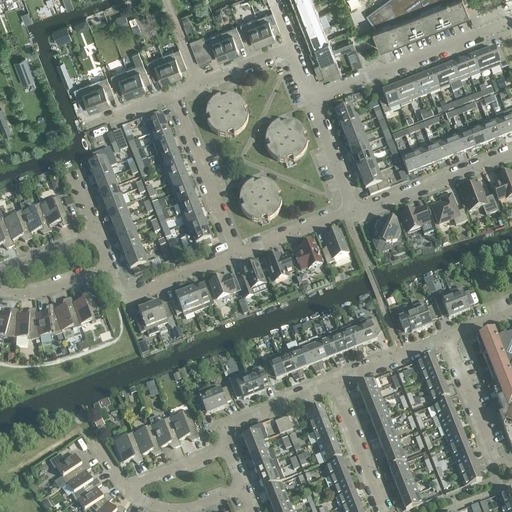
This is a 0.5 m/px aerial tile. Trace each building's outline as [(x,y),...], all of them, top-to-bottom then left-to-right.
[(63,0),(67,11),(73,8),(70,0),(63,0)] [(291,0),(292,1),(296,12),(315,4),(313,0),(291,0)] [(390,0),(366,18),(374,31),(371,32),(379,51),(393,45),(469,16),(464,3),(463,0),(390,0)] [(315,4),(296,12),(296,14),(300,23),(319,16),(317,10),(321,8),(319,2),(315,4)] [(256,19),(265,42),(275,38),(274,35),(280,33),(272,13),(267,16),(266,15),(256,19)] [(319,16),(300,23),(305,35),(324,28),(328,26),(330,25),(325,14),(320,16),(319,16)] [(125,15),(116,19),(118,24),(121,22),(123,26),(128,24),(125,15)] [(255,46),(265,42),(256,19),(240,25),(247,45),(253,43),(255,46)] [(89,28),(86,20),(75,25),(77,31),(80,32),(89,28)] [(324,28),(305,35),(306,39),(309,47),(328,39),(326,33),(330,31),(328,26),(324,28)] [(67,27),(53,33),(56,42),(71,36),(67,27)] [(220,33),(229,56),(239,52),(238,49),(244,47),(236,27),(220,33)] [(210,55),(212,59),(217,57),(218,61),(229,56),(220,33),(209,37),(209,38),(204,40),(205,43),(207,49),(210,55)] [(19,34),(10,38),(13,47),(23,44),(19,34)] [(205,43),(204,40),(203,37),(190,42),(192,48),(205,43)] [(328,39),(309,47),(311,51),(309,52),(314,65),(335,56),(330,44),(328,39)] [(353,42),(339,48),(342,54),(347,52),(356,48),(353,42)] [(207,49),(205,43),(192,48),(194,54),(207,49)] [(83,47),(77,50),(80,57),(86,54),(83,47)] [(356,48),(347,52),(352,67),(353,69),(362,66),(361,64),(360,59),(356,48)] [(197,60),(210,55),(207,49),(194,54),(197,60)] [(491,71),(500,67),(501,70),(508,68),(500,49),(495,51),(494,49),(489,51),(488,50),(488,49),(483,52),(491,71)] [(173,52),(163,56),(172,79),(182,75),(181,71),(187,69),(179,50),(173,52)] [(491,71),(483,52),(477,54),(477,55),(473,57),(480,75),(491,71)] [(137,66),(127,70),(136,93),(146,89),(145,85),(151,83),(143,64),(138,53),(132,55),(137,66)] [(211,60),(212,59),(210,55),(197,60),(199,66),(212,61),(211,60)] [(172,79),(163,56),(152,60),(152,61),(147,63),(154,82),(160,80),(161,83),(172,79)] [(335,56),(314,65),(319,78),(321,77),(323,81),(342,73),(341,72),(335,56)] [(463,60),(470,79),(480,75),(473,57),(468,59),(468,58),(468,57),(463,60)] [(26,58),(14,63),(23,86),(35,81),(26,58)] [(453,65),(460,83),(470,79),(463,60),(457,61),(457,62),(457,63),(453,65)] [(63,63),(57,65),(61,77),(68,74),(63,63)] [(443,68),(450,87),(460,83),(453,65),(448,66),(448,65),(443,68)] [(433,72),(440,91),(450,87),(443,68),(442,68),(437,69),(437,70),(437,71),(433,72)] [(127,70),(111,76),(118,96),(124,94),(125,97),(136,93),(127,70)] [(430,95),(440,91),(433,72),(428,74),(428,73),(423,76),(430,95)] [(413,80),(420,99),(430,95),(423,76),(422,76),(416,77),(416,78),(417,78),(417,79),(413,80)] [(91,84),(100,107),(110,103),(108,100),(114,98),(106,78),(91,84)] [(403,83),(410,103),(420,99),(413,80),(408,82),(408,81),(407,81),(403,83)] [(393,88),(400,106),(410,103),(403,83),(402,84),(396,85),(396,86),(397,86),(397,87),(393,88)] [(89,111),(100,107),(91,84),(75,90),(82,110),(88,108),(89,111)] [(377,97),(384,116),(391,113),(390,110),(400,106),(393,88),(388,90),(387,89),(388,89),(387,89),(381,92),(382,93),(382,92),(383,95),(377,97)] [(237,99),(233,97),(226,96),(227,99),(221,101),(220,97),(217,98),(214,100),(210,104),(208,108),(206,113),(206,118),(209,118),(211,123),(207,125),(210,129),(215,134),(219,137),(223,138),(228,138),(227,135),(233,134),(234,137),(238,135),(242,132),(244,129),(246,126),(248,121),(248,117),(245,117),(243,111),(247,110),(243,104),(240,101),(237,99)] [(334,105),(337,112),(335,112),(337,117),(336,118),(336,117),(335,118),(338,123),(357,115),(353,106),(356,105),(353,97),(334,105)] [(1,109),(0,109),(0,126),(5,137),(12,135),(1,109)] [(143,127),(145,126),(149,135),(168,128),(166,122),(165,123),(163,118),(161,119),(159,113),(141,120),(143,127)] [(496,117),(504,138),(508,136),(509,137),(509,138),(511,135),(511,129),(506,113),(496,117)] [(357,115),(338,123),(339,128),(340,128),(341,128),(343,132),(361,125),(357,115)] [(488,123),(495,142),(500,141),(500,140),(499,140),(504,138),(496,117),(497,120),(488,123)] [(295,124),(290,122),(286,122),(286,124),(280,126),(279,123),(277,124),(270,129),(268,132),(267,136),(266,140),(265,144),(268,144),(269,149),(266,150),(269,155),(271,157),(275,160),(278,163),(282,164),(287,164),(287,162),(292,160),(294,163),(300,159),(303,157),(305,153),(307,148),(307,142),(305,143),(303,137),(306,136),(303,131),(301,128),(298,126),(295,124)] [(485,145),(489,144),(490,144),(490,145),(495,142),(488,123),(478,127),(485,145)] [(361,125),(343,132),(345,137),(344,137),(343,137),(346,142),(365,134),(361,125)] [(485,145),(478,127),(469,131),(476,150),(481,148),(480,147),(485,145)] [(168,128),(149,135),(153,145),(171,138),(169,134),(170,133),(171,133),(168,128)] [(120,130),(113,133),(117,143),(120,152),(128,149),(120,130)] [(476,150),(469,131),(459,134),(466,153),(470,151),(471,152),(475,150),(476,150)] [(56,133),(47,136),(50,144),(59,141),(56,133)] [(113,133),(107,136),(110,145),(117,143),(113,133)] [(365,134),(346,142),(347,147),(348,147),(347,147),(348,147),(350,151),(368,144),(365,134)] [(450,138),(457,157),(462,156),(462,155),(461,155),(461,154),(466,153),(459,134),(450,138)] [(157,155),(176,148),(174,142),(173,143),(171,138),(153,145),(157,155)] [(440,142),(447,160),(451,158),(452,159),(452,160),(457,157),(450,138),(440,142)] [(137,151),(134,142),(128,144),(132,154),(137,151)] [(438,164),(443,163),(442,163),(442,162),(447,160),(440,142),(431,146),(438,164)] [(350,151),(352,156),(351,156),(350,156),(353,161),(372,153),(368,144),(350,151)] [(421,149),(428,167),(432,166),(433,166),(432,167),(433,167),(438,164),(431,146),(421,149)] [(91,163),(89,164),(91,169),(90,170),(89,170),(92,174),(110,167),(111,167),(117,165),(114,155),(111,148),(92,156),(93,157),(91,158),(90,160),(91,163)] [(179,158),(177,154),(178,153),(178,154),(179,153),(176,148),(157,155),(161,165),(179,158)] [(412,153),(419,172),(424,171),(424,170),(423,170),(423,169),(428,167),(421,149),(412,153)] [(372,153),(353,161),(354,166),(355,166),(356,166),(358,170),(376,163),(372,153)] [(413,175),(418,172),(419,172),(412,153),(401,157),(408,175),(413,173),(413,174),(413,175)] [(179,158),(161,165),(165,175),(184,168),(182,162),(182,163),(181,163),(179,158)] [(360,180),(379,172),(376,163),(358,170),(359,175),(358,175),(360,180)] [(110,167),(92,174),(92,175),(93,180),(94,180),(95,180),(96,184),(114,177),(111,167),(110,167)] [(169,186),(187,179),(185,174),(186,173),(186,174),(187,173),(184,168),(165,175),(169,186)] [(390,189),(387,181),(383,183),(379,172),(360,180),(361,180),(362,186),(363,186),(363,185),(364,185),(365,190),(367,189),(370,197),(390,189)] [(511,198),(511,176),(511,173),(497,178),(500,185),(493,187),(499,202),(505,200),(505,201),(511,198)] [(114,177),(96,184),(98,189),(97,189),(99,194),(118,186),(114,177)] [(192,188),(190,182),(190,183),(189,183),(187,179),(169,186),(173,196),(192,188)] [(242,192),(241,195),(240,200),(240,203),(242,203),(244,208),(241,210),(243,214),(244,216),(248,219),(251,221),(255,223),(261,223),(261,220),(266,219),(268,222),(272,220),(275,217),(278,214),(279,210),(281,207),(281,202),(279,202),(277,196),(280,195),(277,190),(274,187),(271,184),(267,182),(260,181),(260,184),(255,186),(253,182),(250,184),(247,186),(244,188),(242,192)] [(118,186),(99,194),(100,199),(101,199),(102,199),(104,203),(122,196),(118,187),(118,186)] [(469,213),(482,209),(482,208),(486,217),(498,212),(492,197),(484,200),(479,186),(461,193),(469,213)] [(192,188),(173,196),(177,206),(195,199),(193,194),(194,194),(195,193),(192,188)] [(122,196),(104,203),(106,208),(105,208),(104,209),(107,213),(126,206),(122,196)] [(467,223),(463,211),(457,213),(451,196),(443,199),(444,203),(432,208),(439,226),(453,221),(456,227),(467,223)] [(41,206),(49,228),(60,224),(61,229),(70,226),(59,198),(51,201),(51,203),(41,206)] [(70,198),(65,200),(67,207),(73,205),(70,198)] [(195,199),(177,206),(181,216),(200,209),(200,208),(198,202),(198,203),(197,203),(195,199)] [(30,202),(20,206),(22,212),(22,214),(31,235),(41,231),(43,236),(51,233),(49,228),(41,206),(40,205),(32,208),(30,202)] [(126,206),(107,213),(108,219),(109,218),(110,218),(111,222),(129,215),(126,206)] [(411,212),(401,216),(408,234),(421,229),(424,236),(433,233),(424,208),(411,213),(411,212)] [(200,209),(181,216),(185,226),(203,219),(201,214),(202,214),(203,213),(200,209)] [(4,221),(12,242),(23,238),(25,243),(33,240),(31,235),(22,214),(22,212),(14,216),(14,217),(4,221)] [(161,212),(156,214),(158,220),(160,224),(165,222),(163,217),(161,212)] [(129,215),(111,222),(113,227),(112,228),(112,227),(112,228),(114,232),(133,225),(129,215)] [(0,246),(4,245),(6,250),(14,247),(12,242),(4,221),(4,219),(0,220),(0,246)] [(189,236),(208,229),(208,228),(206,223),(205,223),(203,219),(185,226),(189,236)] [(378,240),(373,243),(376,251),(383,254),(388,252),(386,246),(398,242),(400,235),(395,224),(389,221),(377,225),(375,232),(378,240)] [(133,225),(114,232),(115,238),(116,238),(116,237),(117,237),(119,241),(137,234),(133,225)] [(167,226),(161,228),(164,234),(169,232),(167,226)] [(212,246),(209,240),(211,239),(209,234),(210,234),(208,229),(189,236),(185,238),(189,247),(190,247),(193,253),(212,246)] [(348,254),(340,232),(324,238),(328,250),(322,252),(327,265),(333,263),(332,260),(348,254)] [(137,234),(119,241),(119,242),(121,246),(120,247),(120,246),(119,247),(122,251),(141,244),(137,235),(137,234)] [(301,273),(307,271),(308,271),(322,265),(314,242),(299,248),(302,257),(297,259),(301,273)] [(141,244),(122,251),(122,252),(123,257),(124,257),(124,256),(125,256),(126,260),(144,253),(141,244)] [(144,253),(126,260),(128,265),(127,266),(127,265),(126,266),(130,272),(130,271),(132,270),(134,276),(161,266),(158,259),(148,263),(144,253)] [(293,273),(287,256),(280,258),(279,256),(265,261),(274,284),(289,278),(288,276),(293,273)] [(244,277),(237,280),(245,300),(254,297),(268,291),(266,285),(258,264),(242,270),(244,277)] [(241,293),(237,284),(234,286),(230,276),(220,280),(219,279),(209,283),(216,302),(241,293)] [(186,292),(194,314),(205,310),(211,308),(211,307),(214,306),(208,289),(204,290),(198,292),(197,288),(186,292)] [(460,288),(450,292),(452,298),(459,315),(469,311),(468,308),(474,306),(469,292),(463,294),(460,288)] [(184,318),(194,314),(186,292),(176,296),(177,300),(172,303),(176,316),(182,314),(184,318)] [(440,297),(434,299),(436,305),(442,318),(447,316),(449,320),(459,316),(450,292),(440,297)] [(83,301),(74,304),(81,326),(91,323),(91,324),(91,325),(99,322),(99,321),(90,293),(82,296),(83,301)] [(65,308),(55,311),(63,332),(73,329),(73,330),(77,329),(78,332),(82,330),(81,328),(82,328),(81,326),(74,304),(73,305),(72,300),(63,303),(65,308)] [(159,303),(149,307),(157,329),(167,326),(172,330),(176,329),(166,305),(161,307),(159,303)] [(422,330),(432,326),(431,323),(437,320),(431,307),(426,309),(423,303),(413,307),(422,330)] [(372,304),(366,306),(367,310),(371,312),(375,310),(372,304)] [(37,316),(36,316),(39,338),(40,337),(40,338),(51,337),(51,338),(63,334),(62,333),(63,332),(55,311),(54,312),(53,307),(46,309),(47,314),(37,316)] [(140,315),(134,317),(141,335),(147,333),(149,338),(159,334),(157,329),(149,307),(138,311),(140,315)] [(422,330),(413,307),(402,311),(405,318),(399,320),(404,333),(410,331),(412,334),(422,330)] [(0,337),(4,339),(4,340),(17,341),(16,339),(17,317),(18,317),(18,312),(11,311),(10,316),(0,313),(0,337)] [(17,317),(16,339),(28,340),(28,341),(40,340),(39,339),(40,338),(40,337),(39,338),(36,316),(37,316),(36,311),(28,312),(28,317),(18,317),(17,317)] [(368,320),(358,323),(367,344),(377,340),(375,335),(381,332),(375,319),(369,321),(368,320)] [(358,323),(348,327),(360,356),(364,355),(362,346),(367,344),(358,323)] [(348,327),(338,331),(346,352),(347,352),(351,351),(356,358),(360,356),(348,327)] [(179,329),(173,331),(177,341),(183,339),(179,329)] [(338,331),(328,335),(340,364),(343,363),(342,354),(346,352),(338,331)] [(494,332),(476,340),(480,350),(482,354),(487,367),(489,373),(496,390),(494,391),(503,414),(498,416),(511,447),(511,340),(508,342),(506,337),(500,339),(501,340),(498,341),(494,332)] [(328,335),(318,339),(326,360),(330,359),(336,366),(340,364),(328,335)] [(318,339),(308,343),(320,372),(323,371),(322,362),(326,360),(318,339)] [(145,342),(138,345),(140,350),(147,347),(145,342)] [(308,343),(298,347),(306,368),(310,367),(316,374),(320,372),(308,343)] [(298,347),(288,351),(299,380),(303,379),(302,370),(306,368),(298,347)] [(67,348),(61,350),(63,357),(69,355),(67,348)] [(288,351),(278,355),(286,376),(290,375),(296,382),(299,380),(288,351)] [(267,362),(262,364),(268,377),(273,375),(276,381),(286,376),(278,355),(268,359),(269,361),(267,362)] [(421,374),(437,367),(433,357),(416,363),(421,374)] [(216,358),(208,361),(211,366),(218,363),(216,358)] [(261,367),(245,374),(254,397),(264,393),(263,389),(269,387),(261,367)] [(437,367),(421,374),(425,384),(441,377),(437,367)] [(186,369),(180,371),(183,379),(189,377),(186,369)] [(254,397),(245,374),(229,380),(237,400),(242,397),(244,401),(254,397)] [(441,377),(425,384),(429,394),(445,387),(441,377)] [(357,387),(362,397),(378,391),(374,380),(357,387)] [(153,384),(147,386),(150,394),(156,391),(153,384)] [(208,388),(217,412),(227,407),(226,404),(231,402),(226,388),(221,391),(218,384),(208,388)] [(445,387),(429,394),(433,404),(449,398),(445,387)] [(217,412),(208,388),(192,395),(199,414),(205,412),(206,416),(217,412)] [(378,391),(362,397),(366,407),(382,401),(378,391)] [(450,400),(433,407),(437,417),(454,411),(450,400)] [(382,401),(366,407),(369,417),(386,411),(382,401)] [(309,423),(326,417),(321,407),(305,413),(309,423)] [(179,442),(189,437),(191,443),(199,439),(188,411),(180,415),(181,417),(170,421),(179,442)] [(386,411),(369,417),(373,427),(390,421),(386,411)] [(454,411),(437,417),(441,427),(458,421),(454,411)] [(151,426),(152,428),(160,449),(171,445),(173,450),(181,447),(179,442),(170,421),(170,419),(162,422),(159,416),(149,420),(151,426)] [(98,417),(92,421),(94,426),(101,421),(98,417)] [(286,433),(292,430),(287,417),(281,420),(286,433)] [(326,417),(309,423),(313,433),(330,427),(326,417)] [(286,433),(281,420),(275,422),(280,435),(286,433)] [(390,421),(373,427),(377,437),(394,431),(390,421)] [(458,421),(441,427),(445,437),(462,431),(458,421)] [(247,436),(243,438),(247,448),(263,442),(268,440),(262,425),(245,431),(247,436)] [(152,428),(151,426),(143,429),(144,431),(133,435),(133,436),(142,456),(153,452),(155,457),(163,454),(160,449),(152,428)] [(334,437),(330,427),(313,433),(317,444),(334,437)] [(394,431),(377,437),(381,447),(398,441),(394,431)] [(462,431),(445,437),(449,448),(466,441),(462,431)] [(133,435),(133,434),(123,437),(124,439),(115,443),(123,464),(134,459),(136,465),(144,461),(142,456),(133,436),(133,435)] [(321,454),(337,447),(334,437),(317,444),(321,454)] [(385,457),(402,451),(398,441),(381,447),(385,457)] [(466,441),(449,448),(453,458),(470,451),(466,441)] [(263,442),(247,448),(251,458),(267,452),(263,442)] [(342,458),(337,447),(321,454),(325,464),(342,458)] [(267,452),(251,458),(255,468),(276,460),(272,450),(267,452)] [(402,451),(385,457),(389,468),(406,461),(402,451)] [(470,451),(453,458),(457,468),(474,461),(470,451)] [(86,473),(91,470),(86,463),(81,466),(75,455),(64,462),(60,456),(50,462),(55,470),(56,468),(63,478),(61,479),(66,486),(67,485),(86,473)] [(276,460),(255,468),(259,478),(280,470),(276,460)] [(329,478),(346,471),(342,460),(325,467),(329,478)] [(474,461),(457,468),(461,478),(477,471),(474,461)] [(394,481),(410,474),(406,464),(389,471),(394,481)] [(280,470),(259,478),(263,489),(279,482),(284,480),(280,470)] [(346,471),(329,478),(333,488),(350,481),(346,471)] [(477,471),(461,478),(465,488),(482,481),(477,471)] [(97,489),(102,486),(97,479),(92,482),(86,473),(67,485),(73,494),(72,496),(76,503),(78,502),(78,501),(97,489)] [(398,491),(414,484),(410,474),(394,481),(398,491)] [(350,481),(333,488),(337,498),(354,491),(350,481)] [(269,501),(286,495),(282,484),(265,491),(269,501)] [(402,501),(418,494),(414,484),(398,491),(402,501)] [(99,511),(108,504),(112,500),(108,496),(104,500),(97,489),(78,501),(78,502),(84,511),(82,511),(99,511)] [(354,491),(337,498),(341,508),(358,501),(354,491)] [(511,491),(500,496),(504,506),(511,503),(511,491)] [(418,494),(402,501),(406,511),(422,505),(418,494)] [(273,511),(290,505),(286,495),(269,501),(273,511)] [(47,500),(41,504),(45,510),(51,506),(47,500)] [(358,501),(341,508),(342,511),(359,511),(362,511),(358,501)] [(482,511),(488,511),(485,502),(480,504),(482,511)]
